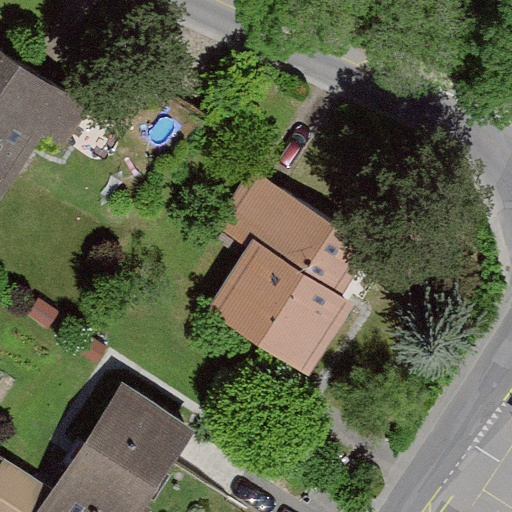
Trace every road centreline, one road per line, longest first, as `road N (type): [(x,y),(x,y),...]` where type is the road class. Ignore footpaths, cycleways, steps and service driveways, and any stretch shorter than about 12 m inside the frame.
road 1 (residential): [(511,154),(183,0)]
road 2 (residential): [(394,511),(511,325)]
